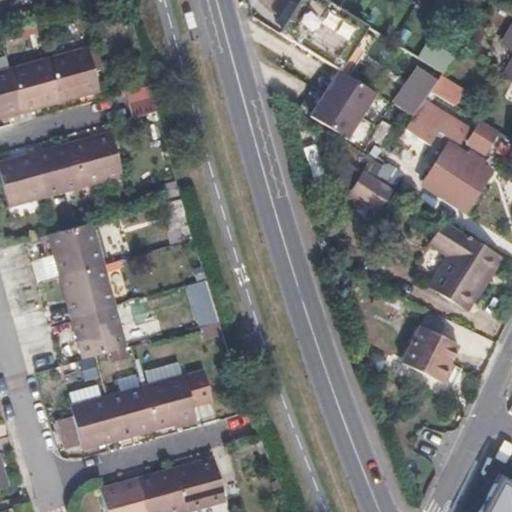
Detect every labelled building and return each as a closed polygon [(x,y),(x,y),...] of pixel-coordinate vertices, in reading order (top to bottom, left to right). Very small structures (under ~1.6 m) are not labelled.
[(324,0),(308,0),(285,35),(300,45),(336,69),(365,25),(324,0)] [(511,24),(502,41),(511,46),(511,63),(505,74),(511,78),(511,24)] [(40,62),(52,104),(93,93),(81,51),(40,62)] [(16,114),(52,104),(40,62),(4,72),(16,114)] [(423,101),(436,81),(418,69),(395,104),(394,106),(407,115),(412,118),(423,101)] [(375,94),(340,71),(333,82),(307,120),(344,143),(350,134),(375,94)] [(0,118),(16,114),(4,72),(0,73),(0,118)] [(446,80),(438,90),(456,102),(463,91),(446,80)] [(412,119),(406,129),(428,143),(435,133),(457,147),(468,130),(423,101),(412,118),(412,119)] [(466,149),(489,156),(497,129),(474,122),(466,149)] [(64,147),(76,186),(115,175),(104,135),(64,147)] [(40,197),(76,186),(64,147),(29,157),(40,197)] [(446,150),(423,185),(454,205),(476,170),(446,150)] [(0,200),(2,208),(40,197),(29,157),(0,165),(0,200)] [(392,190),(374,179),(362,171),(347,195),(377,214),(392,190)] [(499,257),(443,222),(427,246),(446,258),(427,287),(465,310),(499,257)] [(57,278),(99,266),(87,224),(51,235),(45,236),(57,278)] [(68,319),(110,308),(99,266),(57,278),(68,319)] [(122,349),(110,308),(68,319),(80,361),(92,358),(122,349)] [(418,329),(401,365),(438,383),(455,348),(418,329)] [(142,392),(153,432),(193,421),(182,381),(142,392)] [(117,442),(153,432),(142,392),(105,403),(117,442)] [(78,453),(117,442),(105,403),(67,413),(69,421),(77,450),(78,453)] [(62,454),(77,450),(69,421),(54,425),(62,454)] [(0,456),(0,497),(10,494),(0,456)] [(184,508),(185,511),(223,500),(212,461),(174,472),(184,508)] [(145,511),(181,511),(185,511),(184,508),(174,472),(138,482),(145,511)] [(511,511),(511,491),(495,481),(478,511),(511,511)] [(104,511),(145,511),(138,482),(99,494),(104,511)]
